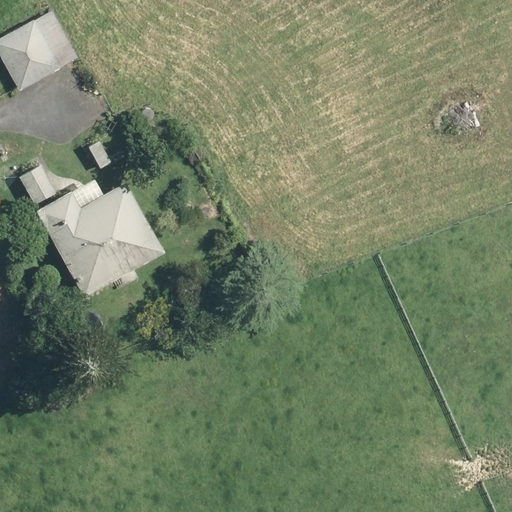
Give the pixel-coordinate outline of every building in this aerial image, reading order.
[(53,9),(0,39),(0,49),(23,89),(80,56),(53,9)] [(88,102),(58,119),(69,137),(99,121),(88,102)] [(112,133),(91,146),(104,168),(125,155),(112,133)] [(41,162),(18,174),(34,202),(57,190),(41,162)] [(96,178),(38,208),(85,297),(166,255),(129,184),(106,196),(96,178)]
